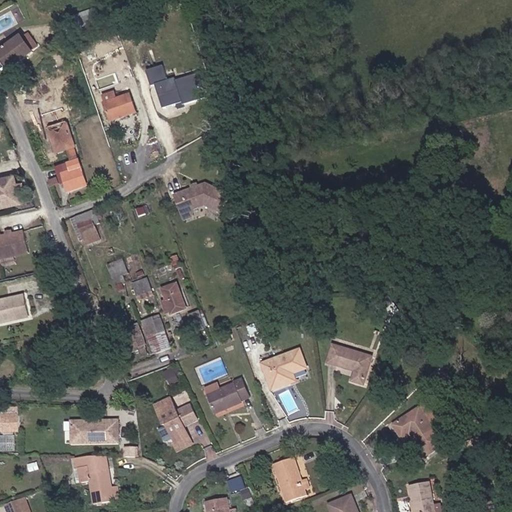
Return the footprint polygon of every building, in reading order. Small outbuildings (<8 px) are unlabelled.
[(38,52),(26,35),(2,53),(14,71),(38,52)] [(167,65),(149,68),(152,85),(159,84),(164,106),(205,98),(199,73),(170,79),(167,65)] [(119,91),(105,95),(113,123),(141,112),(134,93),(121,98),(119,91)] [(71,121),(51,127),(58,154),(79,148),(71,121)] [(82,159),(58,167),(64,186),(69,184),(72,193),(89,187),(82,159)] [(0,211),(26,206),(19,177),(0,180),(0,211)] [(208,183),(176,195),(185,223),(195,220),(196,211),(209,208),(224,214),(234,194),(208,183)] [(113,205),(73,220),(81,241),(88,239),(92,246),(105,242),(98,223),(104,222),(118,213),(113,205)] [(0,233),(0,249),(2,257),(32,252),(27,230),(16,233),(16,230),(8,232),(9,235),(4,235),(4,233),(0,233)] [(128,259),(110,265),(117,282),(133,276),(128,259)] [(151,278),(135,284),(141,297),(158,291),(151,278)] [(182,283),(165,289),(169,301),(166,302),(171,317),(192,309),(182,283)] [(26,294),(0,300),(0,325),(33,319),(26,294)] [(195,328),(206,324),(202,310),(190,314),(195,328)] [(163,316),(144,322),(156,354),(174,349),(163,316)] [(134,360),(152,352),(140,322),(122,329),(134,360)] [(377,357),(337,344),(332,364),(358,371),(355,383),(370,387),(377,357)] [(304,349),(264,362),(274,392),(302,382),(299,375),(312,370),(304,349)] [(222,382),(208,388),(221,415),(255,398),(247,379),(225,388),(222,382)] [(175,398),(161,404),(179,445),(194,438),(189,422),(200,416),(195,405),(182,411),(175,398)] [(430,402),(396,424),(404,439),(413,434),(431,457),(449,445),(435,423),(441,419),(430,402)] [(23,414),(3,415),(5,432),(23,432),(23,414)] [(122,420),(74,421),(74,445),(123,445),(122,420)] [(1,434),(1,450),(16,450),(17,435),(1,434)] [(111,456),(77,458),(77,468),(81,468),(83,482),(93,481),(96,505),(122,501),(120,487),(115,488),(111,456)] [(298,458),(276,465),(289,504),(311,497),(298,458)] [(244,490),(246,498),(251,497),(247,476),(230,480),(233,492),(244,490)] [(434,482),(412,486),(416,511),(447,511),(446,503),(439,504),(434,482)] [(364,511),(356,494),(330,504),(333,511),(364,511)] [(34,511),(29,499),(8,507),(10,511),(34,511)] [(234,511),(233,500),(209,502),(210,511),(234,511)]
